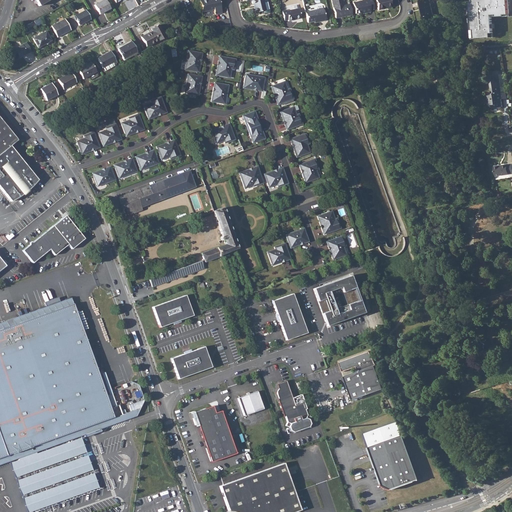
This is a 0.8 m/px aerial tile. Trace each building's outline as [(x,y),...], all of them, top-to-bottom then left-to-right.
[(105,0),(103,0),(94,5),(99,14),(110,8),(105,0)] [(218,0),(202,0),(200,1),(202,12),(214,9),(215,14),(222,13),(218,0)] [(267,0),(251,0),(255,13),(265,10),(266,13),(269,12),(270,11),(267,0)] [(341,2),(343,1),(342,0),(331,0),(336,18),(340,17),(340,16),(342,15),(342,17),(352,15),(350,8),(343,10),(341,2)] [(371,0),(363,0),(353,2),(355,13),(366,11),(366,12),(370,11),(370,10),(373,9),(371,0)] [(384,9),(384,7),(391,6),(389,0),(375,0),(377,10),(384,9)] [(429,0),(419,0),(417,1),(419,7),(420,7),(422,17),(433,15),(429,0)] [(509,16),(507,0),(466,0),(469,39),(493,37),(491,17),(509,16)] [(344,5),(343,1),(341,2),(343,10),(350,8),(349,4),(344,5)] [(286,9),(281,10),(284,20),(288,19),(288,21),(300,18),(298,8),(286,11),(286,9)] [(323,8),(305,12),(307,22),(314,21),(318,20),(319,22),(325,20),(323,8)] [(85,10),(74,16),(79,25),(90,19),(85,10)] [(64,19),(51,26),(57,37),(70,30),(64,19)] [(152,31),(141,37),(146,47),(164,37),(158,25),(151,29),(152,31)] [(45,31),(32,38),(37,48),(50,41),(45,31)] [(131,41),(117,49),(123,59),(136,51),(131,41)] [(26,42),(14,49),(19,58),(31,51),(26,42)] [(110,51),(97,58),(102,68),(103,68),(108,65),(113,62),(113,64),(116,62),(110,51)] [(123,59),(124,60),(137,53),(136,51),(123,59)] [(198,62),(198,58),(199,58),(200,53),(187,51),(186,61),(187,61),(186,70),(197,72),(199,62),(198,62)] [(220,62),(219,66),(218,65),(217,75),(228,77),(229,69),(231,69),(233,70),(235,59),(220,56),(219,62),(220,62)] [(90,62),(77,69),(83,79),(88,76),(96,72),(90,62)] [(108,65),(103,68),(105,71),(114,66),(113,64),(113,62),(108,65)] [(71,72),(58,79),(63,89),(76,82),(71,72)] [(187,74),(185,84),(187,84),(185,93),(196,95),(198,85),(197,85),(198,81),(199,81),(200,76),(187,74)] [(243,86),(253,88),(253,87),(257,88),(256,89),(262,90),(264,77),(254,75),(254,77),(245,75),(243,86)] [(503,99),(501,87),(500,80),(491,81),(493,93),(491,95),(487,96),(488,105),(493,108),(502,106),(501,99),(503,99)] [(276,95),(277,99),(276,99),(278,104),(293,99),(289,88),(286,89),(285,90),(282,82),(272,86),(275,95),(276,95)] [(51,83),(40,89),(46,101),(57,95),(51,83)] [(228,85),(215,83),(214,88),(215,88),(214,92),(212,102),(223,104),(224,95),(226,95),(228,85)] [(147,118),(157,114),(157,113),(160,112),(160,113),(166,111),(161,99),(160,96),(150,100),(151,103),(151,104),(143,107),(147,118)] [(281,111),(284,121),(285,120),(286,124),(285,124),(287,129),(302,124),(298,114),(296,115),(294,115),(291,107),(281,111)] [(148,119),(166,112),(166,111),(160,113),(160,112),(157,113),(157,114),(147,118),(148,119)] [(258,125),(255,118),(256,117),(254,111),(242,116),(246,126),(247,125),(248,129),(258,125)] [(138,115),(127,119),(128,121),(129,123),(121,125),(125,136),(134,132),(138,130),(138,131),(143,129),(138,115)] [(0,121),(0,151),(9,144),(15,139),(0,121)] [(102,145),(111,141),(111,140),(115,139),(115,140),(120,138),(115,124),(104,128),(105,130),(106,131),(98,134),(102,145)] [(221,129),(224,128),(224,127),(229,125),(228,124),(210,130),(211,132),(220,128),(221,129)] [(220,128),(211,132),(215,142),(223,139),(223,141),(224,143),(234,139),(229,125),(224,127),(224,128),(221,129),(220,128)] [(260,133),(258,125),(248,129),(249,132),(248,133),(252,143),(264,138),(262,132),(260,133)] [(138,130),(134,132),(125,136),(126,137),(144,131),(143,129),(138,131),(138,130)] [(93,132),(83,136),(84,138),(84,140),(76,142),(80,153),(90,149),(93,147),(94,148),(98,146),(93,132)] [(293,143),(294,147),(297,157),(308,153),(305,145),(306,145),(308,144),(305,133),(291,139),(292,144),(293,143)] [(102,146),(121,139),(120,138),(115,140),(115,139),(111,140),(111,141),(102,145),(102,146)] [(173,139),(156,147),(156,148),(166,144),(166,145),(169,143),(169,142),(174,140),(173,139)] [(170,159),(180,154),(174,140),(169,142),(169,143),(166,145),(166,144),(156,148),(161,158),(168,155),(169,156),(170,159)] [(0,151),(0,189),(11,203),(39,181),(9,144),(0,151)] [(81,154),(99,148),(98,146),(94,148),(93,147),(90,149),(80,153),(81,154)] [(144,156),(148,154),(153,152),(152,150),(134,157),(135,159),(144,155),(144,156)] [(139,169),(148,166),(148,167),(158,163),(153,152),(148,154),(144,156),(144,155),(135,159),(139,169)] [(123,164),(127,163),(127,162),(132,160),(131,158),(113,165),(114,167),(123,163),(123,164)] [(302,169),(303,172),(303,173),(306,182),(316,178),(314,170),(315,170),(317,169),(314,159),(299,164),(301,169),(302,169)] [(114,167),(118,177),(126,174),(127,175),(136,172),(132,160),(127,162),(127,163),(123,164),(123,163),(114,167)] [(507,164),(494,166),(496,175),(509,173),(511,172),(511,163),(508,164),(507,164)] [(102,172),(105,171),(105,170),(110,168),(109,167),(91,174),(92,175),(101,171),(102,172)] [(101,171),(92,175),(95,184),(96,185),(104,182),(105,184),(114,180),(110,168),(105,170),(105,171),(102,172),(101,171)] [(252,187),(263,183),(257,168),(252,169),(252,170),(249,171),(248,171),(239,174),(243,187),(251,184),(252,186),(252,187)] [(268,186),(275,183),(276,185),(277,187),(287,183),(282,169),(277,171),(277,172),(274,173),(273,172),(264,175),(268,186)] [(188,170),(118,197),(125,216),(142,210),(141,207),(195,187),(188,170)] [(236,248),(222,208),(213,211),(221,236),(220,236),(219,238),(220,240),(221,240),(223,240),(224,245),(200,253),(204,262),(219,257),(221,255),(236,248)] [(324,234),(340,228),(336,218),(334,219),(332,219),(330,211),(318,216),(321,225),(322,225),(323,229),(324,234)] [(65,215),(52,226),(67,244),(71,249),(84,239),(65,215)] [(289,247),(299,243),(298,243),(302,241),(302,242),(307,240),(302,225),(292,228),(293,229),(284,232),(289,247)] [(52,226),(42,234),(57,253),(67,244),(52,226)] [(29,245),(22,250),(32,263),(49,249),(54,255),(57,253),(42,234),(32,242),(30,241),(29,242),(29,245)] [(341,236),(327,241),(329,246),(331,249),(330,250),(333,259),(344,255),(341,248),(343,247),(345,246),(341,236)] [(289,258),(284,243),(274,247),(274,249),(275,251),(267,254),(271,264),(276,262),(280,261),(280,260),(284,259),(289,258)] [(201,261),(149,280),(152,286),(152,287),(203,269),(201,261)] [(350,275),(313,289),(326,326),(363,313),(350,275)] [(292,294),(272,301),(277,316),(275,316),(277,320),(278,319),(286,340),(306,333),(292,294)] [(192,316),(185,295),(152,307),(159,327),(174,322),(174,323),(178,322),(177,321),(192,316)] [(0,322),(0,329),(73,303),(71,298),(0,322)] [(73,303),(0,329),(0,457),(7,455),(78,430),(114,417),(106,396),(98,374),(73,303)] [(170,359),(178,379),(211,367),(203,347),(189,352),(188,351),(185,352),(185,353),(170,359)] [(353,400),(384,388),(375,365),(377,364),(370,350),(339,362),(343,371),(357,366),(359,371),(345,376),(353,400)] [(98,374),(106,396),(112,394),(104,372),(98,374)] [(285,416),(287,422),(285,426),(288,427),(290,431),(293,432),(299,430),(299,429),(301,428),(302,429),(308,427),(310,424),(308,420),(310,417),(307,415),(304,409),(306,409),(301,395),(291,398),(285,381),(276,384),(278,389),(276,392),(277,399),(283,417),(285,416)] [(256,391),(237,398),(243,416),(263,409),(256,391)] [(143,400),(129,405),(131,411),(139,408),(143,400)] [(210,462),(235,453),(220,411),(214,413),(212,406),(191,413),(193,418),(192,418),(195,425),(197,424),(210,462)] [(78,430),(80,436),(92,432),(132,417),(135,416),(139,408),(131,411),(125,413),(122,414),(114,417),(78,430)] [(393,491),(393,490),(420,481),(400,422),(365,433),(382,484),(382,485),(384,487),(384,486),(391,489),(390,490),(393,491)] [(25,506),(27,511),(34,511),(99,489),(96,481),(90,463),(82,443),(80,436),(78,430),(7,455),(9,461),(12,469),(19,489),(25,506)] [(0,457),(0,464),(9,461),(7,455),(0,457)] [(294,511),(300,510),(283,463),(219,486),(228,511),(294,511)]
